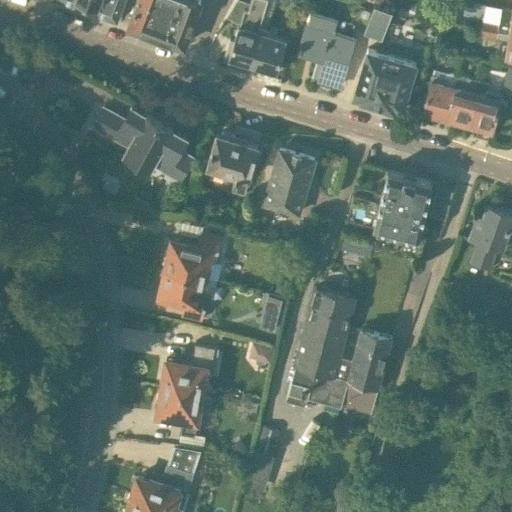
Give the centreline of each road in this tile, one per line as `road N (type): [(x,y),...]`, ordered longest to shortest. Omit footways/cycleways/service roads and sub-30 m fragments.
road 1 (secondary): [(77,511),(102,401),(103,320),(92,252),(37,135),(0,101)]
road 2 (track): [(361,511),(469,160)]
road 3 (unknown): [(350,124),(279,355),(281,416),(299,446)]
road 4 (tertiary): [(511,175),(190,75)]
road 5 (tertiary): [(190,75),(0,6)]
